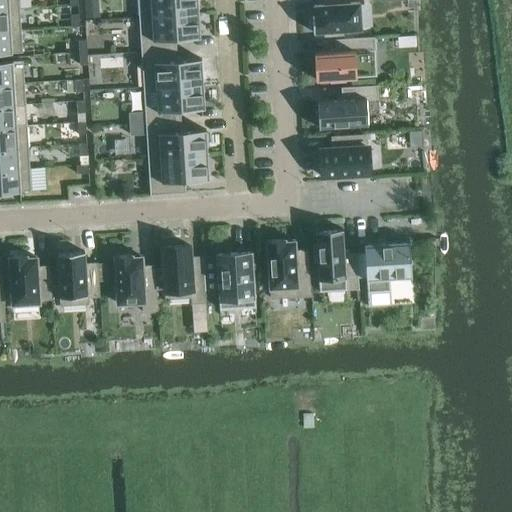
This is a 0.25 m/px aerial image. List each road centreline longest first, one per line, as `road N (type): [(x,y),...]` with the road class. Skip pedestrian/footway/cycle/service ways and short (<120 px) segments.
road 1 (residential): [(0,219),(287,199)]
road 2 (residential): [(274,0),(287,199)]
road 3 (residential): [(287,199),(409,193)]
